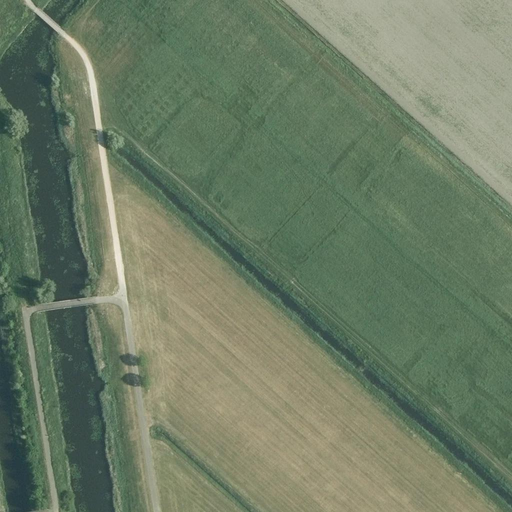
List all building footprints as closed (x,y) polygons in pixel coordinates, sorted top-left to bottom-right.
[(98,0),(76,26),(108,53),(152,0),(98,0)] [(333,286),(325,295),(333,302),(341,294),(333,286)] [(216,309),(212,311),(225,336),(248,324),(232,293),(213,303),(216,309)] [(158,367),(174,367),(173,347),(169,347),(169,342),(154,342),(155,349),(150,349),(150,363),(157,362),(158,367)] [(304,347),(287,371),(296,377),(313,353),(304,347)] [(306,370),(298,379),(311,391),(319,383),(306,370)] [(182,420),(187,415),(160,389),(146,404),(158,415),(166,406),(182,420)] [(326,407),(335,415),(341,409),(332,400),(326,407)] [(257,404),(217,449),(237,467),(244,458),(240,454),(273,418),(257,404)] [(303,432),(312,440),(334,417),(325,409),(303,432)] [(177,427),(186,435),(193,428),(184,420),(177,427)] [(359,434),(364,427),(355,420),(349,427),(359,434)] [(198,424),(184,439),(199,452),(213,438),(198,424)] [(348,429),(326,451),(335,460),(357,437),(348,429)] [(362,455),(347,470),(356,478),(385,447),(376,438),(369,445),(369,446),(361,454),(362,455)] [(397,439),(389,447),(395,453),(404,446),(397,439)] [(392,466),(385,473),(394,481),(408,467),(399,458),(392,466)] [(378,482),(386,490),(392,484),(383,476),(378,482)] [(375,485),(370,491),(379,499),(384,493),(375,485)]
